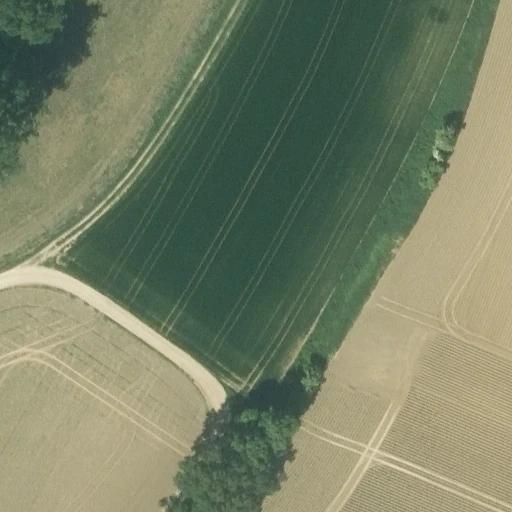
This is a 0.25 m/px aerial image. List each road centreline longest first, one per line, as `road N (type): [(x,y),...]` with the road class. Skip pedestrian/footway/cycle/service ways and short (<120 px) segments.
road 1 (track): [(237,0),(147,161),(92,222),(0,285)]
road 2 (track): [(177,511),(211,466),(228,414),(206,386),(64,283),(25,269)]
